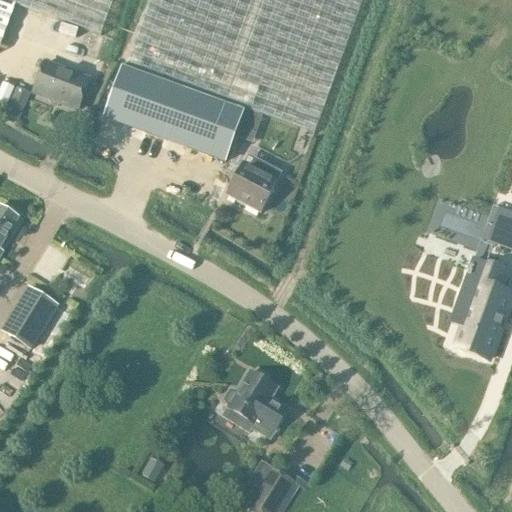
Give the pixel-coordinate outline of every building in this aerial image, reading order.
[(113,0),(0,0),(0,47),(15,6),(100,37),(113,0)] [(149,0),(126,67),(314,135),(362,0),(149,0)] [(77,112),(89,81),(45,64),(33,95),(77,112)] [(122,69),(104,119),(225,163),(243,113),(122,69)] [(0,110),(4,112),(14,90),(2,85),(0,88),(0,110)] [(260,215),(281,174),(254,160),(249,169),(242,165),(225,197),(260,215)] [(0,247),(17,220),(0,209),(0,247)] [(511,252),(511,214),(500,210),(488,244),(511,252)] [(511,298),(494,292),(477,286),(471,303),(471,302),(460,332),(461,332),(455,349),(461,352),(488,362),(511,298)] [(28,290),(1,333),(30,351),(56,308),(28,290)] [(287,413),(274,404),(272,407),(268,405),(276,390),(264,383),(265,379),(258,375),(254,377),(250,375),(238,395),(234,393),(230,393),(224,403),(225,406),(229,408),(223,419),(248,435),(251,430),(270,442),(287,413)] [(145,463),(138,475),(151,482),(154,476),(151,467),(145,463)] [(252,511),(274,511),(292,483),(272,471),(249,509),(252,511)]
